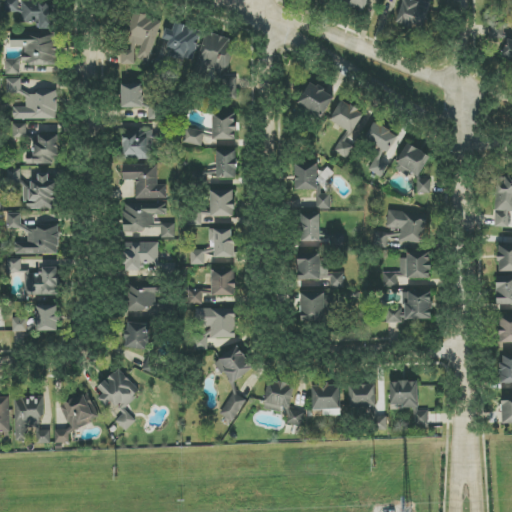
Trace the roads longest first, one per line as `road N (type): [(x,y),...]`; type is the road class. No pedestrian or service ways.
road 1 (residential): [(464,347),(296,354),(282,345),(274,327),(266,0)]
road 2 (residential): [(469,0),(467,471)]
road 3 (residential): [(0,361),(71,360),(90,354),(100,335),(93,0)]
road 4 (residential): [(511,104),(469,96),(233,0)]
